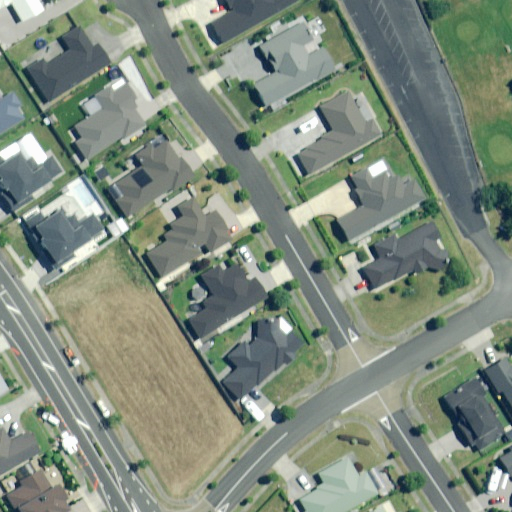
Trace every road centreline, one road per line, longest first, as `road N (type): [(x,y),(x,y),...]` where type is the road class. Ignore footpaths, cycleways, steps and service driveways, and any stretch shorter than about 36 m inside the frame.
road 1 (residential): [(141,0),(180,81),(243,168),(369,377)]
road 2 (tertiary): [(0,289),(131,511)]
road 3 (residential): [(209,511),(286,433),(369,377)]
road 4 (residential): [(369,377),(511,296)]
road 5 (residential): [(450,511),(369,377)]
